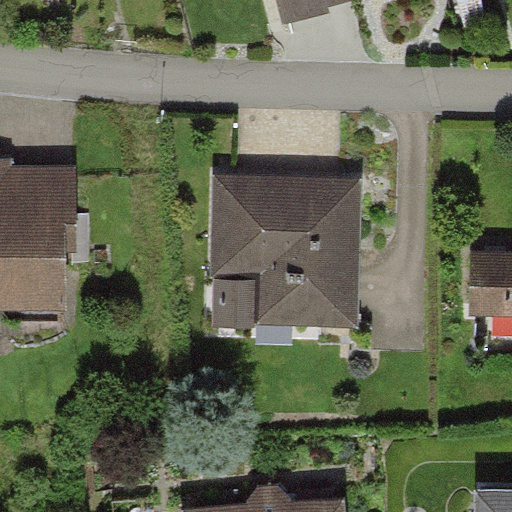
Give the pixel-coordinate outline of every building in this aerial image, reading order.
[(77,169),(0,168),(0,308),(76,309),(77,169)] [(362,177),(215,175),(214,273),(259,273),(259,321),(361,322),(362,177)] [(511,254),(476,253),(474,312),(511,313),(511,254)] [(480,511),(511,511),(511,484),(480,484),(480,511)] [(347,511),(346,493),(189,505),(189,511),(347,511)]
